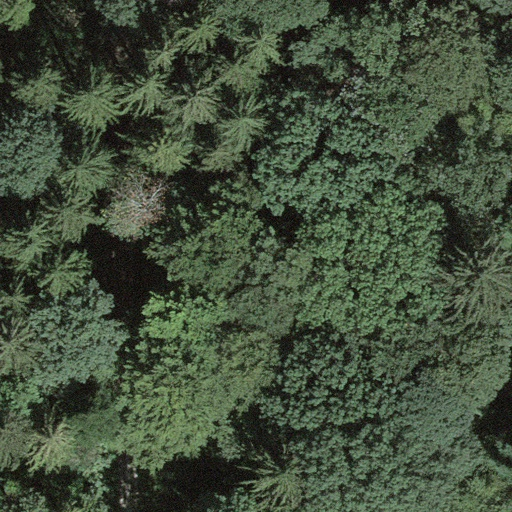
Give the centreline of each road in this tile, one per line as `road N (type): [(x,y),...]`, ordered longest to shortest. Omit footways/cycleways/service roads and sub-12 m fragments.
road 1 (track): [(119,511),(114,0)]
road 2 (track): [(345,511),(511,387)]
